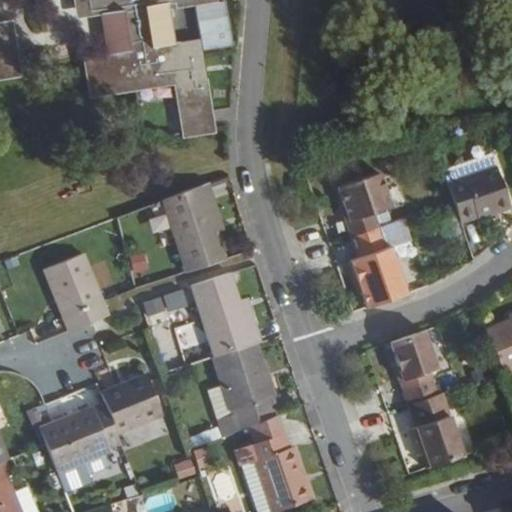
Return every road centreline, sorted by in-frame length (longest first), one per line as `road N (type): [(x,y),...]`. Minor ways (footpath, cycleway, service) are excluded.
road 1 (residential): [(257,0),(248,160),(309,350)]
road 2 (residential): [(309,350),(434,306),(511,259)]
road 3 (residential): [(361,511),(309,350)]
